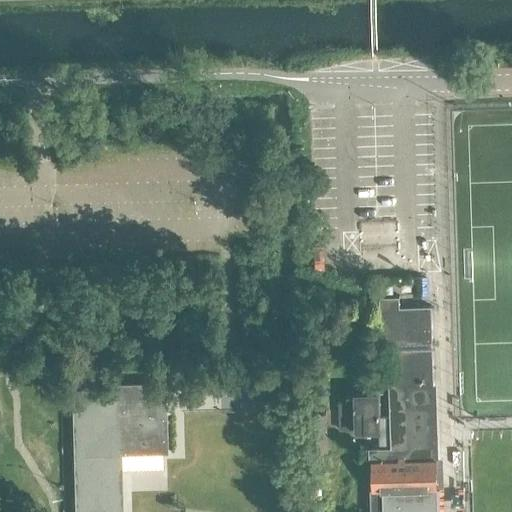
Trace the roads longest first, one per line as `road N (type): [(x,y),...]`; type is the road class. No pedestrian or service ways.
road 1 (unclassified): [(376,79),(261,71),(7,79)]
road 2 (unclassified): [(376,79),(511,77)]
